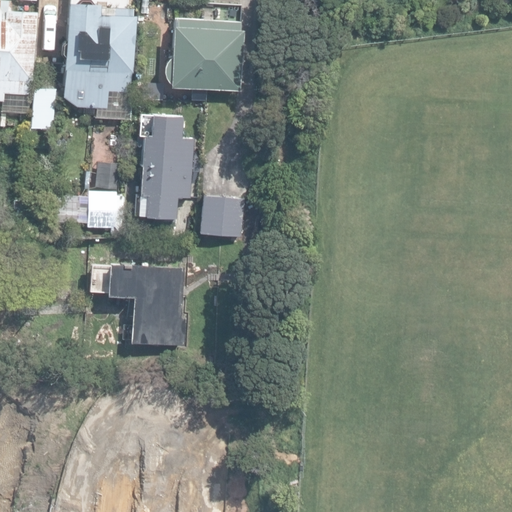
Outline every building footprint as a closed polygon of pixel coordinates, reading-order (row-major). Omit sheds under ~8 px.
[(9,9),(9,0),(0,0),(0,99),(2,99),(1,113),(27,115),(34,11),(9,9)] [(76,106),(106,108),(106,104),(128,105),(130,72),(132,72),(136,14),(132,14),(132,8),(99,6),(99,2),(66,0),(60,95),(76,106)] [(168,85),(237,88),(240,29),(238,28),(238,20),(175,17),(174,25),(171,24),(168,85)] [(30,127),(52,128),(54,87),(33,86),(33,87),(30,127)] [(152,225),(173,227),(175,195),(189,197),(194,138),(180,137),(181,115),(150,113),(149,134),(142,133),(138,193),(145,194),(143,215),(153,216),(152,225)] [(121,230),(123,196),(55,193),(53,219),(74,220),(74,228),(121,230)] [(198,232),(239,235),(243,197),(202,193),(198,232)] [(131,342),(184,345),(185,315),(181,315),(183,265),(109,262),(108,262),(107,293),(133,295),(131,342)] [(158,511),(163,432),(123,430),(120,478),(99,477),(96,511),(158,511)]
